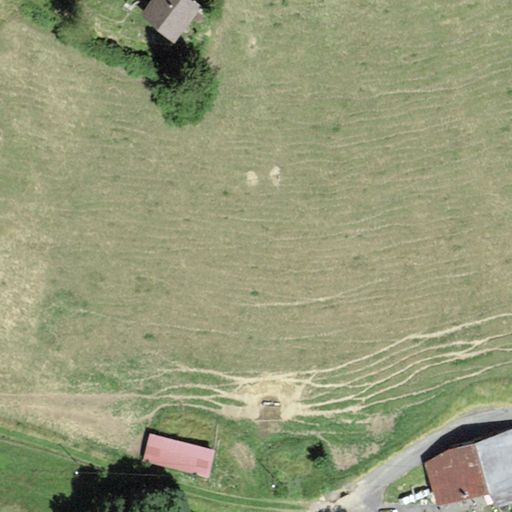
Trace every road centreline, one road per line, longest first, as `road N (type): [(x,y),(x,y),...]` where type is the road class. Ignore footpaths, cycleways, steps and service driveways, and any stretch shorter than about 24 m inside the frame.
road 1 (track): [(335,510),(232,498),(0,434)]
road 2 (unclassified): [(332,511),(449,433),(511,413)]
